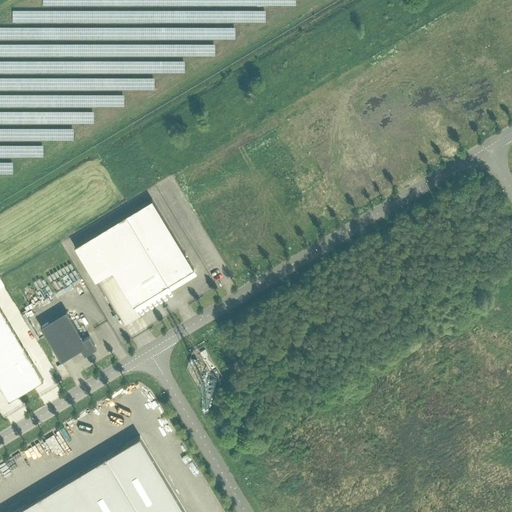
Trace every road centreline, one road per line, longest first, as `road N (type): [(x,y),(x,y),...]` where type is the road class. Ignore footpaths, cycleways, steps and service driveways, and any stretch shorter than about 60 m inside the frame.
road 1 (unclassified): [(486,147),(148,350)]
road 2 (unclassified): [(148,350),(245,511)]
road 3 (unclassified): [(148,350),(0,439)]
